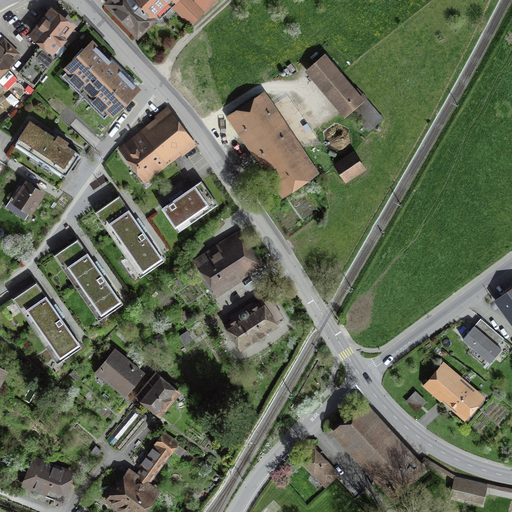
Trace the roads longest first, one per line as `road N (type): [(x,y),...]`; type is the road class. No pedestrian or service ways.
road 1 (tertiary): [(82,0),(192,118),(361,376)]
road 2 (residential): [(361,376),(511,260)]
road 3 (tertiary): [(361,376),(430,444),(511,477)]
road 4 (residential): [(237,511),(268,467),(361,376)]
